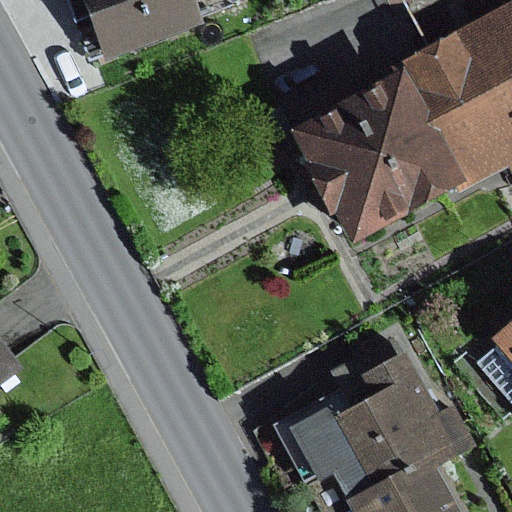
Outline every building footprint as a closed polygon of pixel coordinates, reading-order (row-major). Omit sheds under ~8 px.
[(74,0),(100,66),(198,28),(186,0),(74,0)] [(511,5),(394,66),(399,75),(459,194),(506,171),(511,182),(511,5)] [(459,194),(399,75),(278,135),(307,194),(324,228),(333,223),(346,250),(459,194)] [(257,110),(216,130),(245,188),(286,168),(257,110)] [(511,324),(486,347),(511,375),(511,324)] [(0,388),(20,374),(0,347),(0,388)] [(284,433),(313,486),(381,449),(388,462),(437,435),(452,462),(469,452),(447,411),(434,418),(402,360),(349,389),(359,408),(331,423),(325,411),(284,433)] [(319,511),(451,511),(431,474),(452,462),(437,435),(388,462),(381,449),(313,486),(307,489),(319,511)]
